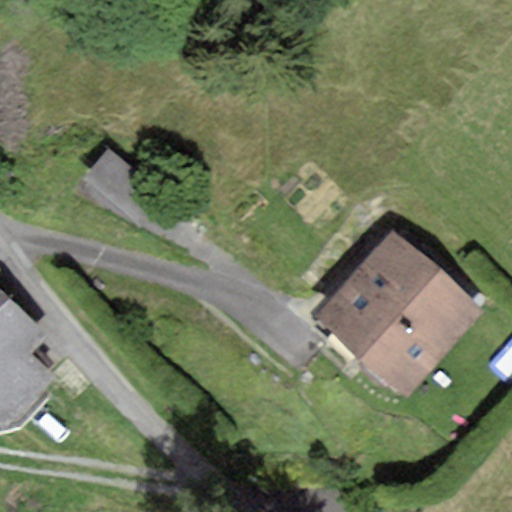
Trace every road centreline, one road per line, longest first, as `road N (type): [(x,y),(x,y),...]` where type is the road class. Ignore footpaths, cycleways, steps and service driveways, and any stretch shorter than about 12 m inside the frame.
road 1 (residential): [(212,473),(0,240)]
road 2 (residential): [(212,473),(0,458)]
